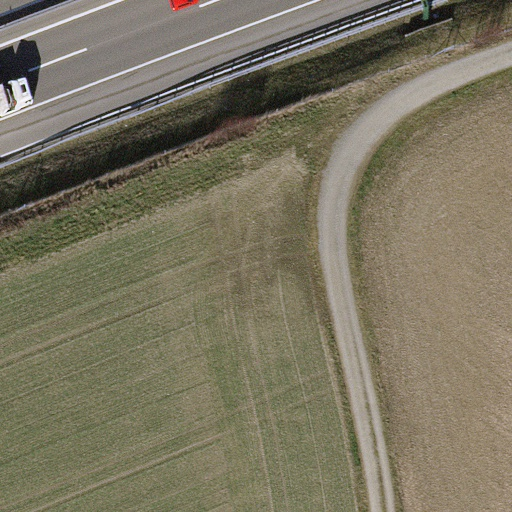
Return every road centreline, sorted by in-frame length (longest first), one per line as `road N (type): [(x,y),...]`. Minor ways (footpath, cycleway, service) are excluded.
road 1 (track): [(380,511),(333,226),(338,170),(377,114),(511,64)]
road 2 (track): [(0,248),(190,171),(377,114)]
road 3 (motorway): [(0,83),(222,0)]
